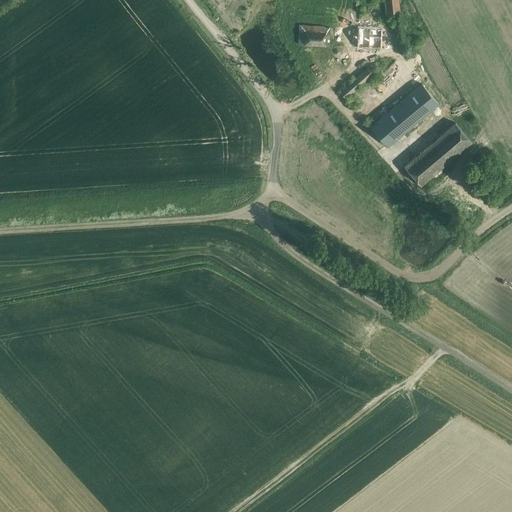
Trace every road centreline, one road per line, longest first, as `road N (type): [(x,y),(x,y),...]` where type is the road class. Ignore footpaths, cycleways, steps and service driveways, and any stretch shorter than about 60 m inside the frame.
road 1 (track): [(0,231),(217,217),(260,202),(275,239),(511,389)]
road 2 (track): [(270,191),(422,279),(511,209)]
road 3 (unclassified): [(260,202),(270,191),(277,146),(272,107),(187,0)]
